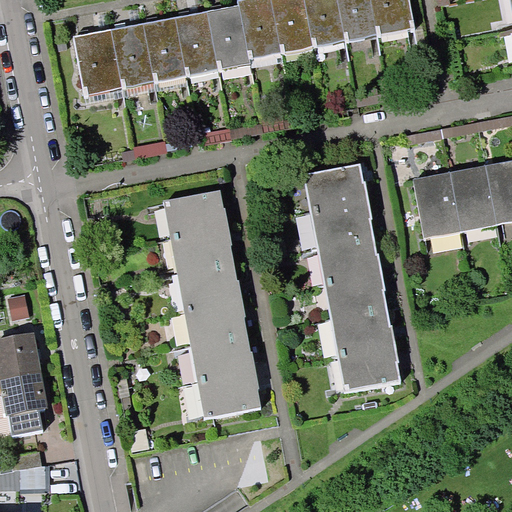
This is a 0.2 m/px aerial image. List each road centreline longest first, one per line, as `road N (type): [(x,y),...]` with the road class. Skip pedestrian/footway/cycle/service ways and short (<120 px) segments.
road 1 (residential): [(511,108),(251,164),(41,193)]
road 2 (residential): [(41,193),(99,511)]
road 3 (residential): [(12,0),(38,176)]
